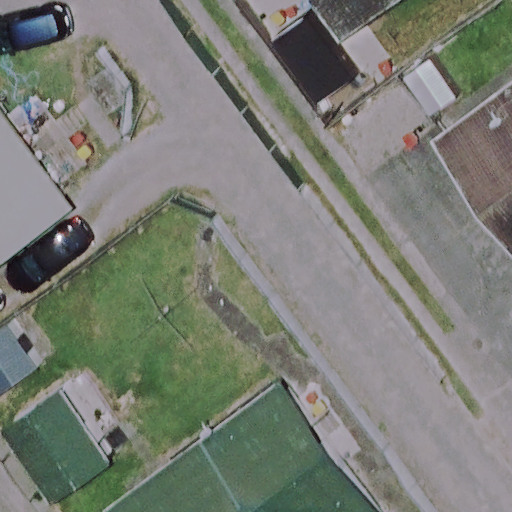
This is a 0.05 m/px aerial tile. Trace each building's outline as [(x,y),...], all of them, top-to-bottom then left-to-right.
[(325,0),(347,32),(393,0),(325,0)] [(511,66),(437,127),(511,220),(511,66)] [(0,252),(77,196),(0,92),(0,252)] [(379,511),(281,382),(113,510),(114,511),(379,511)] [(113,455),(68,387),(11,425),(56,493),(113,455)]
